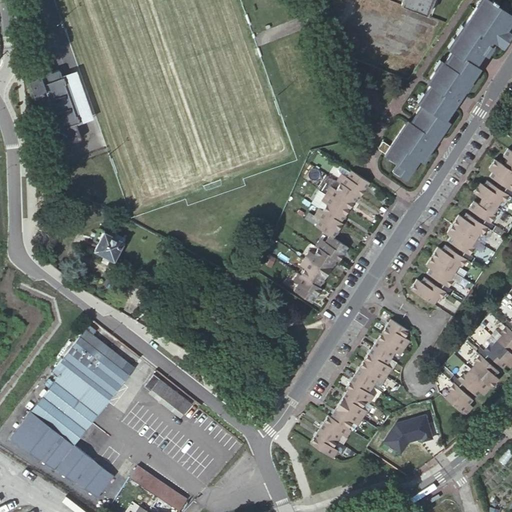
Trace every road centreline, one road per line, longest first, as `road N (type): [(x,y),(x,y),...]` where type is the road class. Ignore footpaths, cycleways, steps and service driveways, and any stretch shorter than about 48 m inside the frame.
road 1 (residential): [(257,439),(31,264),(5,92)]
road 2 (residential): [(257,439),(285,413),(511,66)]
